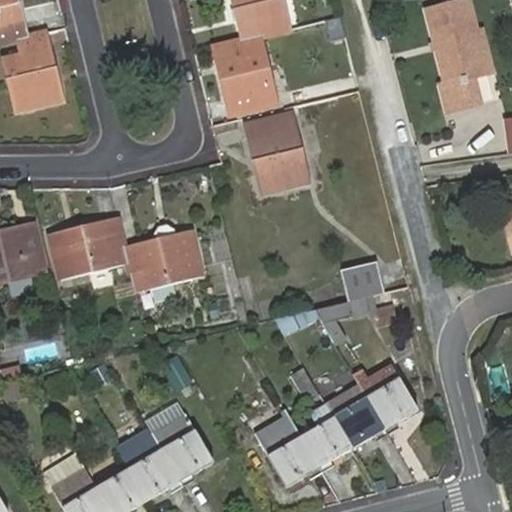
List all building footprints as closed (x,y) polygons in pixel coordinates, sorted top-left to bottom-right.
[(0,0),(0,42),(16,39),(25,37),(18,6),(11,5),(9,0),(0,0)] [(237,16),(243,41),(259,36),(288,29),(280,0),(233,0),(234,1),(239,0),(244,15),(237,16)] [(239,0),(234,1),(237,16),(244,15),(239,0)] [(434,42),(437,52),(444,84),(440,85),(446,112),(472,106),(466,78),(475,76),(486,73),(477,32),(468,0),(466,0),(427,10),(434,42)] [(482,30),(477,32),(486,73),(494,71),(482,30)] [(25,37),(16,39),(21,57),(3,62),(15,111),(61,101),(57,83),(50,85),(47,73),(54,70),(45,33),(25,37)] [(243,41),(214,48),(219,66),(224,65),(229,78),(223,81),(232,115),(276,103),(259,36),(243,41)] [(219,66),(223,81),(229,78),(224,65),(219,66)] [(57,83),(54,70),(47,73),(50,85),(57,83)] [(481,103),(475,76),(466,78),(472,106),(481,103)] [(247,127),(253,156),(261,154),(264,168),(257,170),(263,192),(308,182),(291,117),(247,127)] [(261,154),(253,156),(257,170),(264,168),(261,154)] [(124,248),(118,219),(86,226),(87,231),(72,235),(70,231),(52,235),(63,281),(128,265),(124,248)] [(156,240),(157,245),(172,241),(171,237),(175,236),(174,230),(166,225),(154,228),(150,237),(151,241),(156,240)] [(86,226),(70,231),(72,235),(87,231),(86,226)] [(0,284),(45,274),(34,228),(0,235),(0,284)] [(151,241),(124,248),(128,265),(130,275),(146,271),(151,290),(200,278),(189,233),(175,236),(171,237),(172,241),(157,245),(156,240),(151,241)] [(340,271),(348,304),(366,299),(384,295),(377,263),(340,271)] [(315,311),(324,325),(338,321),(348,320),(354,336),(371,327),(366,315),(370,315),(366,299),(348,304),(315,311)] [(396,309),(374,313),(378,329),(399,324),(396,309)] [(324,325),(335,345),(347,338),(338,321),(324,325)] [(26,345),(27,362),(60,360),(59,343),(26,345)] [(193,386),(178,358),(164,367),(179,394),(193,386)] [(307,404),(321,397),(304,369),(291,378),(307,404)] [(357,382),(385,432),(419,412),(394,369),(370,383),(364,374),(355,379),(357,382)] [(314,379),(327,402),(339,394),(326,372),(314,379)] [(74,391),(67,375),(45,385),(52,401),(74,391)] [(353,451),(385,432),(357,382),(347,388),(350,393),(326,406),(353,451)] [(17,383),(0,390),(6,404),(23,398),(17,383)] [(320,469),(353,451),(326,406),(311,414),(320,427),(302,436),(320,469)] [(289,415),(286,410),(280,413),(283,419),(289,415)] [(302,436),(289,415),(283,419),(255,435),(287,489),(320,469),(302,436)] [(162,450),(181,482),(213,463),(186,417),(154,436),(162,450)] [(148,502),(181,482),(162,450),(129,470),(148,502)] [(75,480),(87,473),(77,455),(65,462),(44,473),(54,491),(75,480)] [(110,511),(129,511),(148,502),(129,470),(97,488),(110,511)] [(66,511),(110,511),(97,488),(87,473),(75,480),(54,491),(66,511)]
